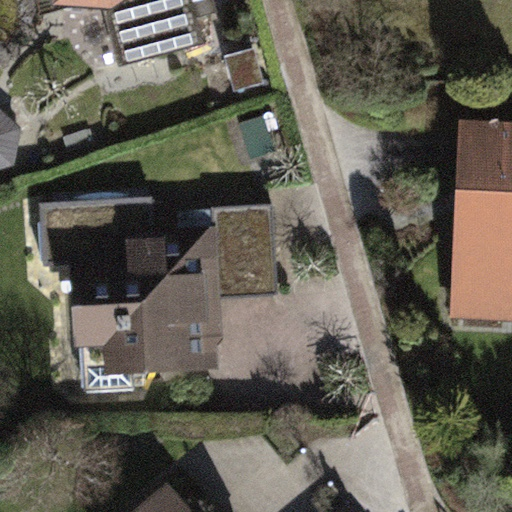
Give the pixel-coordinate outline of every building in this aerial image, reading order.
[(218,15),(213,0),(49,0),(52,9),(104,12),(120,69),(204,46),(198,21),(218,15)] [(256,49),(224,58),(234,95),(266,86),(256,49)] [(0,172),(15,167),(23,131),(0,111),(0,172)] [(277,159),(264,118),(240,125),(253,167),(277,159)] [(511,322),(511,123),(460,122),(452,320),(511,322)] [(153,198),(37,203),(40,270),(69,269),(73,353),(84,352),(86,393),(135,390),(134,376),(220,372),(219,347),(224,341),(222,301),(278,298),(273,205),(211,209),(211,211),(177,213),(178,230),(155,231),(153,198)] [(190,511),(169,486),(136,511),(190,511)]
